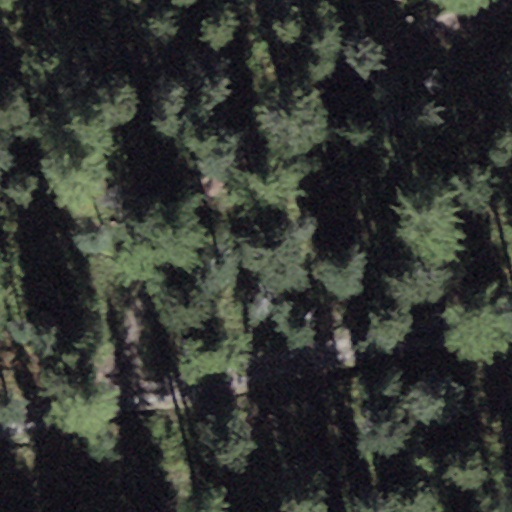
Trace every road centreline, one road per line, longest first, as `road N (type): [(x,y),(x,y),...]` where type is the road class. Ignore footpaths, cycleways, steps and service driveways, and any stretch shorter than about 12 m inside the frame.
road 1 (track): [(137,404),(135,320),(165,238),(306,103),(507,0)]
road 2 (track): [(0,427),(137,404),(511,316)]
